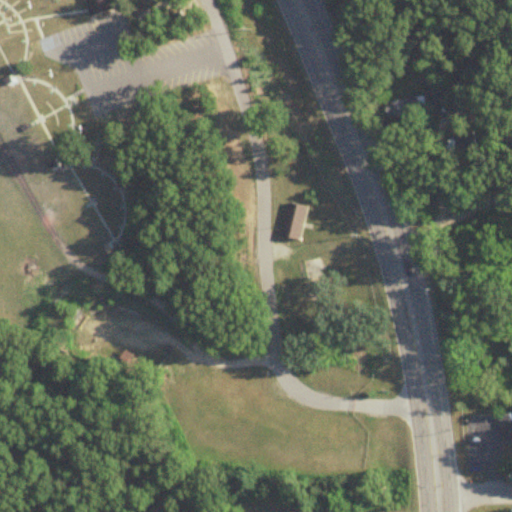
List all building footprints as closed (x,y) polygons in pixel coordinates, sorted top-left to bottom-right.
[(86,0),(92,18),(118,10),(114,0),(86,0)] [(430,88),(432,105),(447,103),(445,86),(430,88)] [(389,104),(391,120),(421,116),(419,100),(389,104)] [(456,136),(457,157),(474,156),(474,136),(456,136)] [(309,208),(290,204),(282,237),(300,242),(309,208)] [(511,445),(511,421),(503,422),(504,446),(511,445)]
